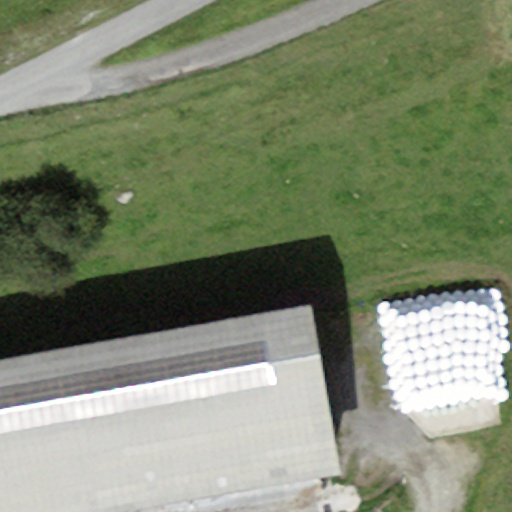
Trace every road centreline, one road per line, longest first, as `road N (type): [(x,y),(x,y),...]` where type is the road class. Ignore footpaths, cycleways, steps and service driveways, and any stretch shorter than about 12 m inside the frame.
road 1 (track): [(0,74),(258,45),(366,0)]
road 2 (track): [(145,0),(0,69)]
